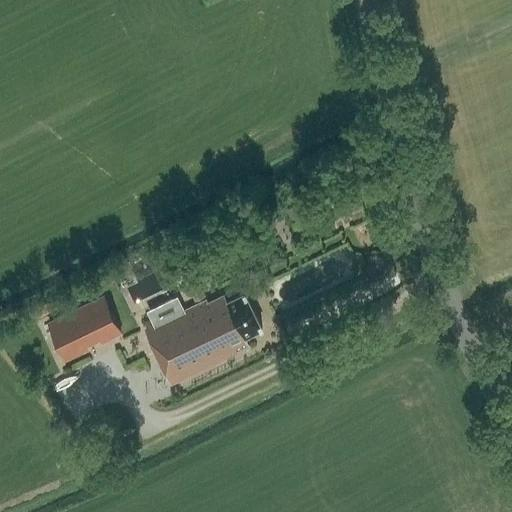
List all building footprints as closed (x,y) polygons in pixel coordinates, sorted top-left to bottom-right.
[(222,238),(210,244),(214,252),(226,246),(222,238)] [(140,304),(165,291),(157,275),(132,288),(140,304)] [(195,298),(209,291),(203,281),(190,288),(195,298)] [(146,330),(172,383),(249,345),(244,336),(263,327),(246,293),(228,302),(224,294),(208,302),(207,300),(146,330)] [(103,298),(50,324),(67,360),(88,350),(86,347),(100,340),(102,343),(121,334),(103,298)]
